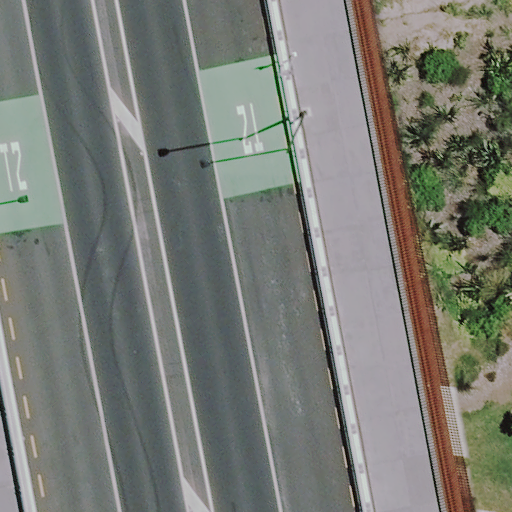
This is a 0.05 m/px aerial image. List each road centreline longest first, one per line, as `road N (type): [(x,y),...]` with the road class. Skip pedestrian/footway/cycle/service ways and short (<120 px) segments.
road 1 (primary): [(203,0),(300,511)]
road 2 (primary): [(111,511),(16,0)]
